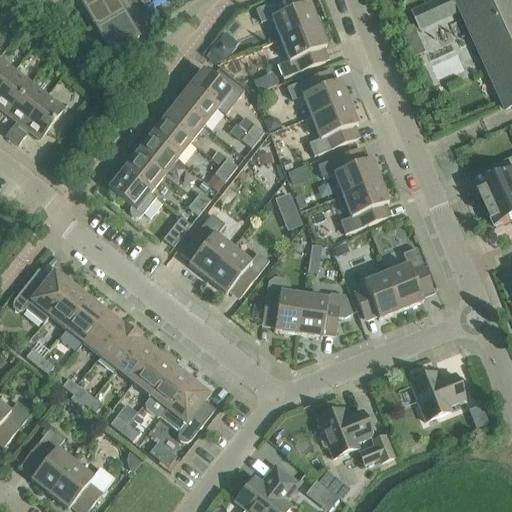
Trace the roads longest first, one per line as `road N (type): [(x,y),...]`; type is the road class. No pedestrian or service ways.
road 1 (residential): [(277,393),(0,174)]
road 2 (unclassified): [(462,276),(347,0)]
road 3 (residential): [(277,393),(482,326)]
road 4 (residential): [(191,511),(277,393)]
